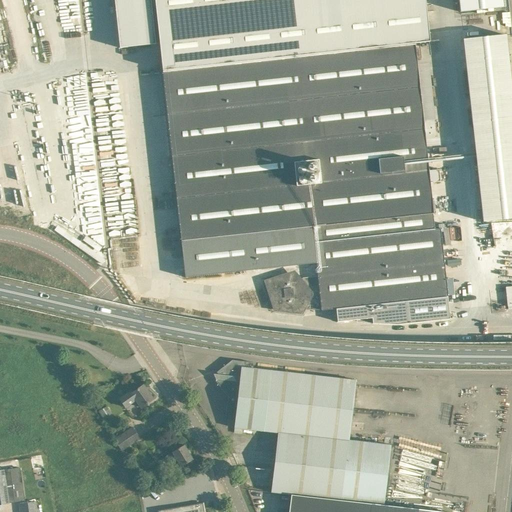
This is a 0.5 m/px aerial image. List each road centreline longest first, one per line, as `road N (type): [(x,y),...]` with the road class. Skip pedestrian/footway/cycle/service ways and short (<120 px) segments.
road 1 (unknown): [(100,57),(124,68),(131,84),(152,236),(176,275),(204,291),(283,309),(414,304),(454,289),(472,264),(442,0)]
road 2 (primary): [(511,363),(226,343),(0,293)]
road 3 (tertiary): [(0,233),(50,248),(83,270),(168,382)]
road 4 (unknown): [(35,67),(71,185),(66,257)]
road 5 (tertiary): [(241,511),(168,382)]
